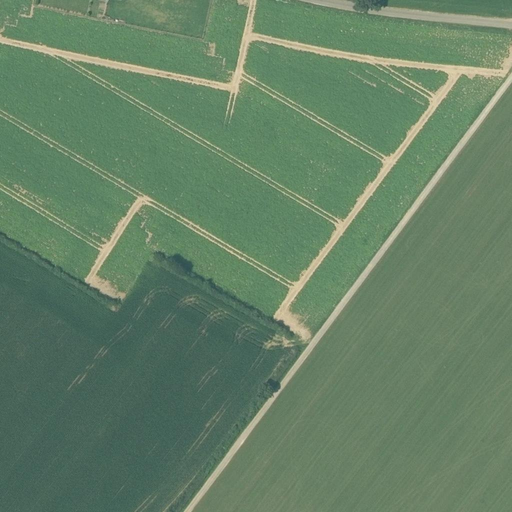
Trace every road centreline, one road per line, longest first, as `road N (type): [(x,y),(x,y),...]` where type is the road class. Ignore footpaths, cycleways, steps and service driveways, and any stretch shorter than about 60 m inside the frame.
road 1 (track): [(511,77),(186,511)]
road 2 (unclassified): [(511,23),(311,0)]
